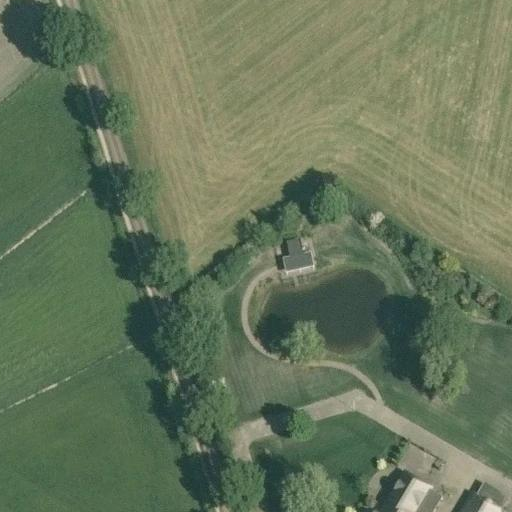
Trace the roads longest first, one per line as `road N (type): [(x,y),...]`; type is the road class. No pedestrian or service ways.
road 1 (track): [(226,511),(68,0)]
road 2 (track): [(382,417),(373,387),(351,370),(263,353),(249,339),(245,302),(275,270)]
